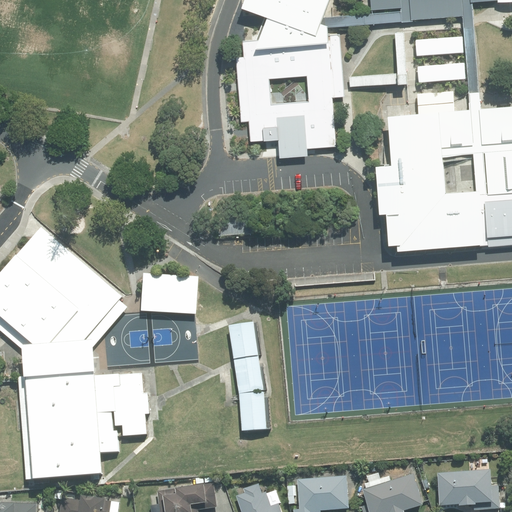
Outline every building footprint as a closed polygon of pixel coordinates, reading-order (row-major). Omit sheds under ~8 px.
[(280,138),(279,123),(291,122),(293,147),(307,146),(308,147),(336,145),(328,40),(329,40),(328,23),(321,21),(329,0),(243,0),(242,3),(268,13),(259,39),(243,40),(245,56),(237,57),(242,120),(250,120),(251,140),(280,138)] [(370,0),(371,9),(401,6),(403,21),(413,20),(413,18),(464,14),(464,26),(473,25),(472,1),(479,0),(370,0)] [(406,31),(396,32),(400,71),(352,76),(353,86),(410,81),(406,31)] [(377,161),(381,209),(388,208),(391,239),(399,239),(399,245),(492,237),(492,236),(511,234),(511,103),(481,106),(480,90),(469,91),(470,107),(456,108),(455,99),(418,102),(419,109),(389,112),(393,160),(377,161)] [(219,236),(254,233),(252,209),(217,213),(219,236)] [(82,342),(121,298),(41,227),(0,274),(0,317),(32,346),(22,347),(31,480),(102,475),(100,453),(119,452),(118,431),(113,432),(112,412),(115,412),(116,426),(123,426),(124,436),(147,434),(145,414),(149,414),(148,394),(143,394),(142,374),(94,377),(92,342),(82,342)] [(141,311),(197,314),(199,276),(144,273),(141,311)] [(254,322),(229,326),(234,359),(259,356),(254,322)] [(259,356),(234,360),(239,394),(265,390),(259,356)] [(191,393),(180,394),(181,434),(221,432),(219,402),(226,401),(225,385),(191,386),(191,393)] [(267,430),(264,393),(240,394),(243,431),(267,430)] [(166,425),(166,406),(157,406),(156,425),(166,425)] [(166,453),(166,433),(157,433),(157,453),(166,453)] [(490,470),(438,473),(440,506),(460,505),(460,507),(473,506),(474,510),(500,509),(499,486),(492,486),(490,470)] [(413,474),(363,490),(368,505),(361,507),(363,511),(404,511),(423,506),(413,474)] [(347,476),(297,480),(300,509),(294,510),(294,511),(316,511),(317,511),(349,509),(347,476)] [(198,511),(198,510),(217,507),(214,483),(158,492),(159,504),(151,506),(151,511),(198,511)] [(236,496),(241,511),(282,511),(279,503),(272,506),(267,492),(263,494),(259,484),(244,488),(246,493),(236,496)] [(110,511),(111,502),(105,501),(105,500),(81,497),(80,501),(62,498),(60,511),(110,511)] [(0,511),(36,511),(37,504),(0,502),(0,511)]
